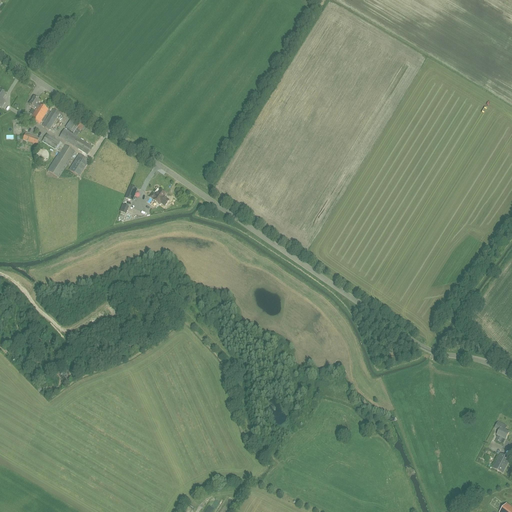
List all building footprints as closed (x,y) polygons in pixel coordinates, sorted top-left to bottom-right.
[(39,124),(48,110),(39,104),(38,103),(39,101),(34,97),(29,105),(35,108),(35,107),(37,108),(30,119),(39,124)] [(49,130),(60,113),(53,109),(42,126),(49,130)] [(77,136),(86,122),(78,117),(76,121),(72,118),(65,128),(77,136)] [(92,147),(65,130),(60,137),(87,155),(92,147)] [(36,145),(39,138),(25,134),(23,140),(36,145)] [(75,152),(47,134),(42,142),(59,152),(48,171),(59,178),(75,152)] [(69,170),(80,177),(89,161),(79,155),(69,170)] [(132,201),(137,189),(130,187),(125,198),(132,201)] [(162,199),(166,194),(160,190),(156,195),(153,193),(150,197),(153,200),(160,205),(163,200),(162,199)] [(126,214),(127,210),(128,207),(123,205),(121,208),(120,212),(126,214)] [(501,429),(505,431),(507,427),(498,422),(495,428),(500,431),(501,429)] [(509,433),(505,431),(501,429),(500,431),(497,435),(498,436),(496,441),(500,443),(502,438),(506,440),(509,433)] [(503,473),(504,471),(510,459),(500,454),(493,468),(503,473)]
